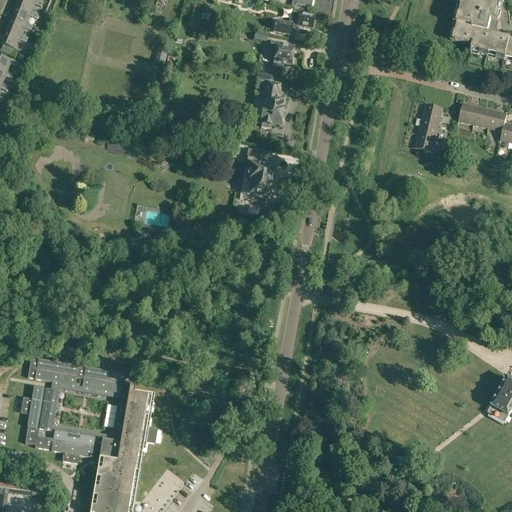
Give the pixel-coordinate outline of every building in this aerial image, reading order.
[(31,14),(31,13),(34,5),(41,7),(42,3),(36,0),(36,2),(30,0),(18,0),(15,7),(31,14)] [(262,0),(262,1),(262,0),(262,1),(271,3),(271,0),(292,0),(291,7),(301,9),(301,5),(311,8),(312,0),(262,0)] [(471,53),(511,62),(511,38),(503,37),(501,22),(498,22),(503,0),(460,0),(450,41),(472,46),(471,53)] [(37,15),(31,13),(31,14),(15,7),(10,19),(26,26),(26,24),(30,17),(36,19),(37,15)] [(296,27),(313,30),(315,17),(309,16),(304,15),(293,13),(292,22),(297,23),(296,27)] [(21,38),(21,36),(25,29),(31,31),(32,27),(26,24),(26,26),(10,19),(5,31),(21,38)] [(273,33),(291,37),(294,25),(276,21),(273,33)] [(21,38),(5,31),(0,43),(16,50),(20,41),(26,43),(27,41),(27,39),(21,36),(21,38)] [(254,40),(267,42),(268,36),(255,33),(254,40)] [(273,68),(282,69),(283,65),(291,66),(294,48),(288,47),(288,46),(271,43),(270,48),(276,49),(273,68)] [(167,49),(160,47),(156,65),(162,67),(167,49)] [(0,71),(6,74),(7,72),(10,65),(16,67),(18,63),(11,61),(11,62),(0,57),(0,71)] [(261,128),(270,130),(271,124),(280,126),(281,123),(282,122),(283,117),(282,115),(285,100),(276,98),(277,93),(280,93),(282,85),(272,83),(273,73),(259,70),(255,95),(263,97),(263,98),(265,98),(261,123),(262,123),(261,128)] [(0,85),(1,86),(1,85),(5,77),(11,79),(13,75),(7,72),(6,74),(0,71),(0,85)] [(421,120),(439,124),(443,109),(425,105),(421,120)] [(459,122),(472,126),(477,108),(463,105),(459,122)] [(472,126),(487,129),(491,111),(477,108),(472,126)] [(504,124),(507,115),(491,111),(487,129),(502,133),(504,124)] [(418,134),(436,139),(439,124),(421,120),(418,134)] [(500,142),(511,144),(511,125),(504,124),(502,133),(500,142)] [(415,149),(432,153),(436,139),(418,134),(415,149)] [(250,202),(264,205),(265,199),(267,199),(272,169),(257,167),(258,161),(260,162),(261,154),(249,152),(247,159),(249,160),(245,183),(251,184),(249,196),(251,196),(250,202)] [(142,228),(141,236),(153,238),(154,230),(142,228)] [(162,252),(164,242),(143,238),(142,249),(148,250),(162,252)] [(51,452),(64,454),(63,462),(77,465),(78,457),(92,459),(94,442),(102,443),(90,511),(133,511),(142,457),(144,458),(155,394),(135,390),(136,387),(131,386),(133,377),(125,375),(112,373),(113,365),(100,363),(98,370),(86,368),(79,367),(65,365),(66,357),(52,354),(51,363),(38,361),(31,360),(27,379),(53,383),(51,391),(34,388),(32,401),(23,400),(21,414),(29,415),(27,428),(25,444),(35,446),(34,449),(51,452)] [(488,413),(506,424),(511,412),(511,381),(508,379),(488,413)] [(9,490),(24,492),(26,483),(0,479),(0,482),(0,488),(5,489),(4,497),(8,497),(8,495),(9,490)] [(53,486),(42,485),(41,494),(52,495),(53,486)] [(30,505),(29,494),(16,495),(17,506),(30,505)]
